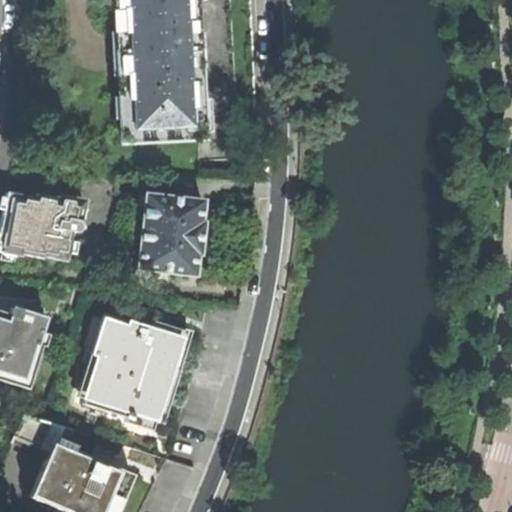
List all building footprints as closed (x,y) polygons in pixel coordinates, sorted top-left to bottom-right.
[(120,143),(200,140),(193,0),(112,0),(114,39),(126,44),(127,56),(127,65),(116,71),(120,143)] [(135,268),(192,275),(194,254),(197,254),(199,236),(201,222),(198,222),(200,200),(143,194),(135,268)] [(40,257),(64,261),(70,231),(75,231),(77,230),(78,227),(78,224),(75,220),(80,220),(82,205),(80,202),(64,199),(64,201),(34,196),(33,202),(4,197),(0,217),(0,252),(19,257),(19,255),(40,259),(40,257)] [(130,415),(152,421),(165,379),(180,330),(153,321),(155,313),(135,307),(134,310),(129,324),(108,317),(98,350),(91,348),(88,357),(95,359),(81,404),(129,419),(130,415)] [(0,381),(26,390),(40,346),(36,344),(44,319),(11,308),(9,315),(0,312),(0,381)] [(10,441),(47,456),(50,448),(52,449),(60,429),(21,413),(10,441)] [(114,511),(119,503),(130,474),(104,464),(108,453),(94,448),(90,458),(71,450),(68,455),(52,449),(50,448),(47,456),(45,461),(43,460),(28,498),(63,511),(114,511)]
